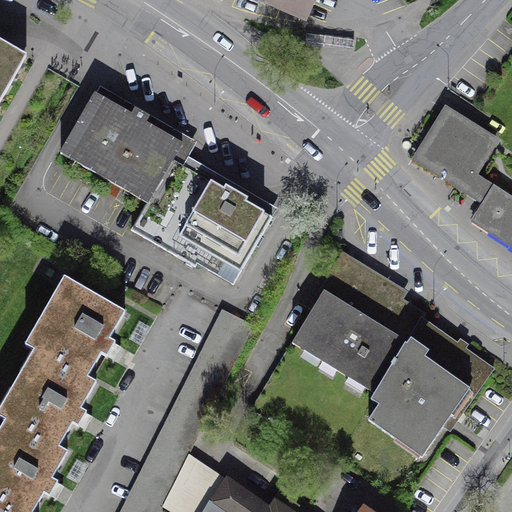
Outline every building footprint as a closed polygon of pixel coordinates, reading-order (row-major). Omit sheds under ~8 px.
[(271,0),(302,13),(308,0),(271,0)] [(353,47),(354,39),(296,31),(295,39),(353,47)] [(0,92),(18,59),(0,49),(0,92)] [(147,205),(175,157),(182,145),(95,94),(60,155),(147,205)] [(511,192),(480,173),(502,140),(448,106),(414,159),(483,203),(472,220),(511,245),(511,192)] [(240,196),(175,157),(147,205),(131,232),(177,259),(193,232),(213,243),(240,196)] [(274,215),(240,196),(213,243),(222,248),(209,270),(233,284),(274,215)] [(373,397),(422,321),(394,302),(398,296),(345,261),(291,344),(373,397)] [(34,352),(88,383),(125,317),(62,281),(25,347),(34,352)] [(252,327),(222,312),(134,490),(164,504),(252,327)] [(494,367),(422,321),(373,397),(381,402),(368,421),(423,456),(449,416),(458,422),(465,411),(485,381),(494,367)] [(0,419),(6,423),(60,453),(97,387),(88,383),(34,352),(0,412),(0,419)] [(0,506),(10,511),(36,511),(67,457),(60,453),(6,423),(0,434),(0,506)] [(225,511),(294,511),(270,495),(263,505),(228,481),(213,503),(225,511)] [(159,511),(164,504),(134,490),(123,511),(159,511)] [(366,511),(352,502),(345,511),(366,511)] [(225,511),(213,503),(206,511),(225,511)]
